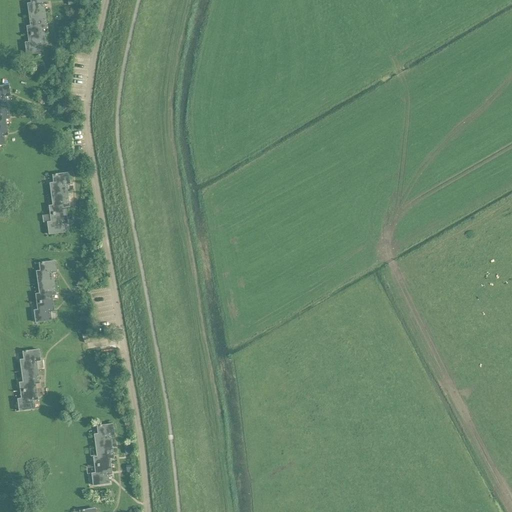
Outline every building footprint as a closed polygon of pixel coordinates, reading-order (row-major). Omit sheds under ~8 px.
[(29,17),(45,15),(44,4),(48,4),(47,0),(31,0),(31,3),(28,3),(29,17)] [(45,15),(29,17),(30,26),(27,26),(28,37),(44,35),(43,27),(47,27),(45,15)] [(44,35),(28,37),(29,42),(25,42),(26,54),(42,52),(41,43),(45,43),(44,35)] [(0,108),(7,107),(6,96),(10,96),(8,85),(0,85),(0,108)] [(7,107),(0,108),(0,127),(6,127),(5,119),(9,118),(7,107)] [(51,194),(67,192),(66,184),(70,183),(68,172),(53,174),(54,182),(50,183),(51,194)] [(67,192),(51,194),(53,205),(49,206),(50,214),(66,212),(65,207),(69,206),(67,192)] [(66,212),(50,214),(51,222),(47,222),(49,234),(65,232),(64,223),(67,223),(66,212)] [(38,282),(54,280),(53,272),(56,272),(55,261),(39,263),(40,271),(37,271),(38,282)] [(54,280),(38,282),(39,293),(36,294),(37,302),(52,300),(52,295),(56,295),(54,280)] [(52,300),(37,302),(38,310),(34,310),(35,322),(51,320),(50,311),(54,311),(52,300)] [(22,371),(37,369),(36,361),(40,360),(39,349),(23,351),(24,359),(20,360),(22,371)] [(37,369),(22,371),(23,382),(19,382),(20,390),(36,388),(36,384),(39,383),(37,369)] [(36,388),(20,390),(22,398),(18,399),(19,410),(35,408),(34,400),(38,399),(36,388)] [(96,445),(111,443),(110,435),(114,435),(113,424),(97,426),(98,434),(94,434),(96,445)] [(111,443),(96,445),(97,456),(93,457),(95,465),(110,463),(110,458),(113,457),(111,443)] [(110,463),(95,465),(96,473),(92,473),(93,485),(109,483),(108,474),(112,474),(110,463)]
